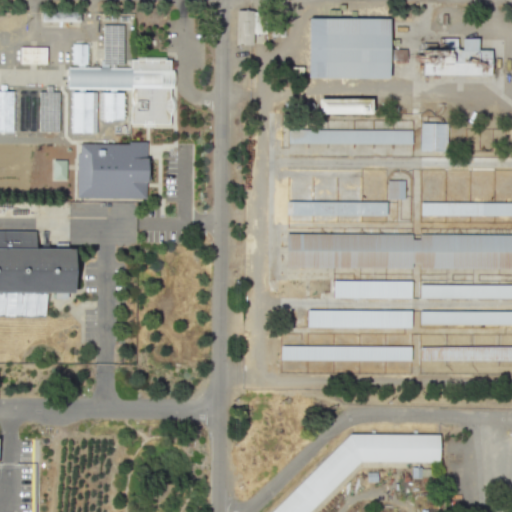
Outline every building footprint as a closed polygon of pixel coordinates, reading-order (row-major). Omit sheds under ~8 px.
[(251,31),(253,31),(254,10),(235,10),(234,44),(251,45),(251,31)] [(82,13),(82,21),(43,21),(43,13),(82,13)] [(308,77),(308,19),(388,21),(388,78),(308,77)] [(126,25),(125,65),(105,64),(106,25),(126,25)] [(490,75),(490,50),(476,50),(476,38),(460,37),(460,48),(456,48),(456,38),(437,38),(437,49),(421,49),(421,55),(414,55),(414,62),(421,62),(421,74),(490,75)] [(0,39),(15,39),(15,69),(0,69),(0,39)] [(87,41),(87,44),(89,44),(89,64),(75,64),(75,44),(77,44),(77,41),(87,41)] [(48,47),(48,63),(22,63),(22,47),(48,47)] [(406,49),(388,49),(388,60),(406,60),(406,49)] [(133,60),(172,60),(172,71),(162,71),(162,88),(172,88),(172,98),(173,100),(173,102),(174,103),(174,105),(174,107),(174,109),(173,111),(172,112),(171,114),(171,124),(132,124),(132,88),(133,70),(133,60)] [(133,70),(69,69),(69,87),(113,87),(118,87),(132,88),(133,70)] [(15,91),(15,132),(0,132),(0,91),(2,91),(2,85),(8,85),(8,91),(15,91)] [(54,86),(54,92),(61,92),(61,132),(41,131),(41,92),(49,92),(49,86),(54,86)] [(87,87),(87,92),(94,92),(94,133),(74,133),(74,92),(81,92),(81,87),(87,87)] [(105,93),(105,119),(125,119),(126,93),(118,93),(118,87),(113,87),(112,93),(105,93)] [(371,113),(370,97),(316,98),(316,114),(371,113)] [(418,150),(445,151),(446,123),(419,122),(418,150)] [(410,130),(287,129),(286,142),(410,144),(410,130)] [(82,143),(138,144),(138,157),(149,157),(148,181),(145,180),(144,194),(81,193),(82,143)] [(65,180),(66,160),(52,159),(51,180),(65,180)] [(403,180),(386,180),(385,198),(402,199),(403,180)] [(385,215),(385,202),(285,201),(285,214),(385,215)] [(419,215),(511,215),(511,202),(419,201),(419,215)] [(71,249),(71,292),(69,292),(69,291),(62,291),(62,292),(61,292),(61,291),(57,291),(57,292),(41,292),(41,291),(39,291),(38,292),(37,292),(37,309),(0,308),(0,231),(37,232),(37,249),(38,249),(39,250),(42,250),(42,249),(71,249)] [(511,234),(418,234),(284,233),(284,267),(418,267),(418,268),(511,268),(511,234)] [(332,298),(409,297),(409,280),(332,280),(332,298)] [(511,298),(511,284),(418,284),(418,298),(511,298)] [(409,327),(409,310),(306,309),(306,326),(409,327)] [(511,324),(511,310),(418,310),(418,323),(511,324)] [(409,346),(279,345),(279,359),(409,360),(409,346)] [(511,346),(418,346),(418,359),(511,360),(511,346)] [(305,511),(267,511),(348,433),(436,433),(436,461),(359,460),(305,511)]
